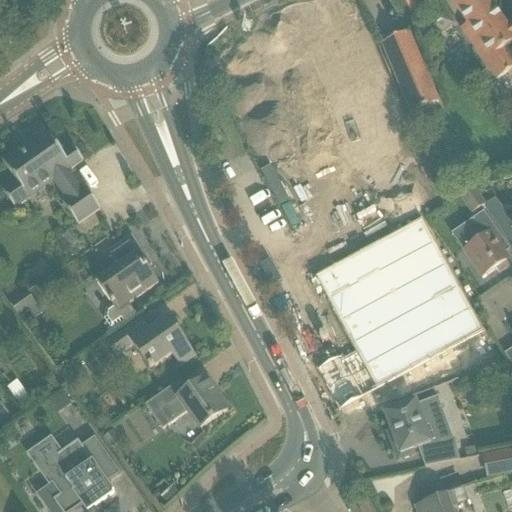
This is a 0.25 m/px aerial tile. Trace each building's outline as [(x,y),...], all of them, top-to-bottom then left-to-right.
[(400,0),(412,16),(435,0),(449,0),(460,16),(467,25),(461,30),(470,43),(496,81),(511,70),(511,54),(508,48),(511,45),(511,21),(506,26),(487,0),(400,0)] [(382,46),(412,115),(439,104),(409,34),(382,46)] [(63,206),(78,227),(100,211),(86,190),(83,193),(69,173),(83,163),(74,149),(63,156),(52,141),(27,159),(25,157),(24,158),(19,152),(3,163),(15,180),(17,183),(3,193),(15,211),(54,184),(68,203),(63,206)] [(459,198),(471,216),(481,210),(484,207),(472,190),(460,198),(459,198)] [(472,265),(482,280),(496,271),(499,275),(509,269),(501,258),(510,252),(484,214),(466,226),(477,243),(467,250),(476,262),(472,265)] [(318,279),(315,280),(328,305),(355,355),(344,362),(342,357),(316,371),(338,412),(339,413),(484,335),(423,222),(318,279)] [(104,320),(112,332),(136,315),(129,305),(159,285),(142,261),(146,258),(132,237),(108,254),(118,268),(96,283),(112,307),(106,311),(104,320)] [(9,305),(10,306),(27,294),(26,293),(20,297),(12,285),(3,291),(12,303),(9,305)] [(27,294),(10,306),(20,320),(30,313),(37,308),(27,294)] [(132,347),(150,372),(172,357),(180,369),(196,358),(170,320),(150,333),(142,322),(107,346),(116,358),(132,347)] [(145,407),(163,431),(189,413),(190,415),(201,431),(227,412),(206,381),(180,399),(174,389),(181,384),(180,383),(164,394),(145,407)] [(16,382),(7,389),(20,408),(30,401),(16,382)] [(64,395),(51,404),(59,415),(71,406),(64,395)] [(418,450),(425,469),(459,462),(455,440),(431,445),(424,428),(446,420),(438,399),(416,407),(415,405),(385,416),(395,440),(390,442),(398,463),(416,456),(414,451),(418,450)] [(104,439),(112,450),(120,444),(113,433),(104,439)] [(54,502),(60,511),(75,511),(91,502),(95,508),(114,494),(107,484),(120,475),(95,439),(82,448),(78,443),(61,455),(51,441),(31,455),(43,473),(41,474),(50,487),(52,485),(61,497),(54,502)] [(511,452),(484,459),(488,480),(511,474),(511,452)] [(426,505),(416,509),(416,511),(452,511),(451,508),(463,504),(466,502),(456,477),(439,483),(420,491),(426,505)] [(172,488),(160,498),(165,504),(177,494),(172,488)]
